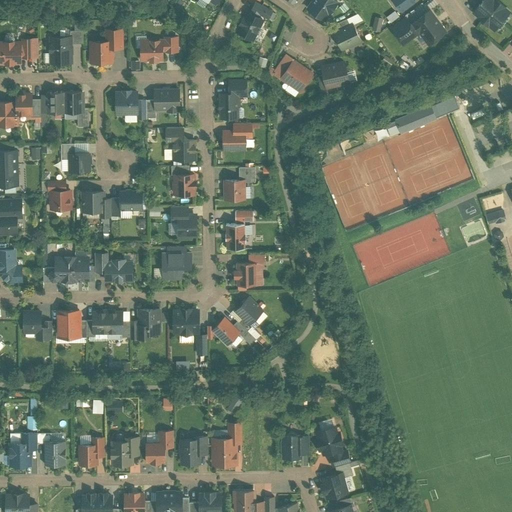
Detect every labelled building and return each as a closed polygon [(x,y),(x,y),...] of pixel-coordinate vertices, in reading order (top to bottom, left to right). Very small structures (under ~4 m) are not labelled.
[(323,22),(330,12),(313,0),(306,10),(323,22)] [(312,0),(313,0),(330,12),(337,2),(333,0),(312,0)] [(389,0),(399,12),(413,1),(411,0),(389,0)] [(483,0),(474,12),(494,29),(509,12),(496,1),(495,0),(483,0)] [(269,14),(253,6),(249,15),(261,21),(265,22),(269,14)] [(389,22),(397,16),(393,11),(385,16),(389,22)] [(411,24),(405,16),(389,28),(401,44),(416,33),(425,46),(443,33),(428,12),(411,24)] [(249,15),(245,13),(235,35),(250,43),(261,21),(249,15)] [(356,16),(346,21),(349,29),(353,27),(362,24),(356,16)] [(349,29),(333,35),(340,51),(359,44),(353,27),(349,29)] [(81,30),(70,30),(70,37),(70,46),(81,46),(81,30)] [(106,43),(89,43),(89,64),(111,63),(111,49),(122,48),(121,30),(106,30),(106,43)] [(170,36),(134,37),(136,64),(163,62),(162,54),(170,54),(170,36)] [(38,37),(0,37),(0,68),(21,68),(21,60),(38,60),(38,37)] [(49,37),(49,50),(70,50),(70,46),(70,37),(49,37)] [(70,64),(70,50),(49,50),(48,64),(70,64)] [(264,67),(266,59),(258,57),(257,66),(264,67)] [(283,58),(272,74),(279,78),(289,63),(283,58)] [(311,74),(291,60),(289,63),(279,78),(298,92),(311,74)] [(343,63),(316,70),(321,90),(348,84),(343,63)] [(227,94),(217,95),(218,119),(236,119),(235,99),(245,99),(245,81),(226,82),(227,94)] [(40,122),(62,122),(61,87),(39,88),(40,122)] [(82,87),(61,87),(62,122),(76,121),(76,129),(91,128),(90,107),(83,107),(82,87)] [(138,89),(109,89),(109,119),(138,119),(138,89)] [(179,89),(143,90),(143,120),(155,120),(155,112),(179,111),(179,89)] [(30,93),(12,94),(13,98),(13,118),(31,117),(30,93)] [(0,99),(2,128),(14,127),(13,118),(13,98),(0,99)] [(428,106),(382,125),(388,140),(437,119),(436,115),(445,111),(441,100),(428,106)] [(230,133),(222,133),(222,151),(243,150),(243,140),(250,140),(250,126),(230,126),(230,133)] [(184,129),(165,129),(166,142),(172,142),(173,161),(193,160),(192,138),(184,138),(184,129)] [(89,143),(58,143),(58,173),(90,173),(89,143)] [(39,159),(38,147),(30,147),(31,159),(39,159)] [(17,148),(0,148),(0,186),(18,186),(17,148)] [(254,167),(239,167),(239,180),(254,180),(254,167)] [(234,179),(233,168),(224,168),(224,179),(234,179)] [(187,174),(173,174),(173,196),(192,196),(192,174),(187,174)] [(239,180),(223,181),(223,200),(240,200),(239,180)] [(71,181),(44,181),(44,211),(71,211),(71,181)] [(100,189),(77,190),(78,215),(100,214),(100,189)] [(142,190),(114,190),(114,211),(143,211),(142,190)] [(0,200),(0,215),(14,215),(20,215),(19,199),(0,200)] [(148,216),(159,216),(159,207),(148,207),(148,216)] [(185,216),(185,207),(170,207),(170,222),(177,222),(177,238),(194,237),(194,216),(185,216)] [(252,210),(234,211),(234,225),(243,225),(243,218),(252,218),(252,210)] [(502,210),(483,213),(485,225),(504,222),(502,210)] [(0,233),(15,233),(14,215),(0,215),(0,233)] [(234,225),(224,225),(225,249),(243,249),(243,225),(234,225)] [(13,250),(0,250),(0,279),(6,284),(20,284),(20,266),(14,266),(13,250)] [(183,250),(155,251),(157,283),(184,282),(183,250)] [(71,284),(71,254),(51,254),(52,284),(71,284)] [(91,284),(91,254),(71,254),(71,284),(91,284)] [(101,259),(102,283),(132,282),(132,258),(101,259)] [(252,261),(231,262),(232,288),(253,288),(252,261)] [(247,296),(231,311),(247,329),(264,312),(247,296)] [(80,308),(53,309),(54,339),(81,339),(80,308)] [(121,335),(121,308),(105,309),(105,336),(121,335)] [(105,336),(105,309),(89,309),(89,336),(105,336)] [(160,309),(137,310),(137,321),(133,321),(133,339),(147,339),(147,334),(160,334),(160,309)] [(197,309),(172,309),(172,334),(197,334),(197,309)] [(39,313),(21,313),(21,334),(35,333),(35,341),(47,341),(46,325),(39,325),(39,313)] [(224,314),(208,330),(226,348),(242,332),(224,314)] [(206,334),(196,334),(196,354),(206,354),(206,334)] [(171,409),(171,397),(161,397),(161,409),(171,409)] [(101,412),(102,399),(91,399),(91,412),(101,412)] [(104,411),(119,411),(120,400),(105,399),(104,411)] [(35,428),(35,415),(26,415),(26,428),(35,428)] [(226,438),(211,439),(212,466),(231,465),(230,446),(239,446),(239,423),(226,423),(226,438)] [(341,458),(333,426),(313,431),(315,440),(312,440),(315,452),(320,451),(321,455),(328,454),(330,461),(341,458)] [(156,443),(143,443),(143,465),(163,465),(163,450),(171,450),(171,431),(156,432),(156,443)] [(22,443),(8,443),(8,465),(26,465),(26,451),(35,450),(35,434),(21,435),(22,443)] [(178,442),(179,464),(194,463),(194,455),(204,455),(203,435),(191,435),(191,441),(178,442)] [(295,435),(278,435),(279,460),(295,459),(295,435)] [(122,442),(110,442),(110,466),(128,467),(128,457),(137,457),(137,437),(122,437),(122,442)] [(90,446),(76,446),(76,466),(92,466),(92,457),(101,457),(101,438),(90,438),(90,446)] [(65,441),(42,441),(42,467),(65,467),(65,441)] [(338,474),(316,480),(322,502),(344,496),(338,474)] [(349,475),(343,477),(347,491),(353,489),(349,475)] [(167,511),(167,489),(152,489),(152,511),(167,511)] [(182,511),(182,489),(167,489),(167,511),(182,511)] [(145,511),(145,492),(120,493),(120,511),(145,511)] [(253,492),(232,492),(232,511),(262,511),(262,503),(253,503),(253,492)] [(220,511),(220,493),(198,494),(198,505),(198,511),(220,511)] [(25,496),(3,496),(3,511),(35,511),(35,505),(25,505),(25,496)] [(95,511),(95,498),(82,498),(82,511),(95,511)] [(95,498),(95,511),(109,511),(110,511),(109,498),(95,498)] [(300,511),(297,500),(274,507),(274,511),(300,511)]
